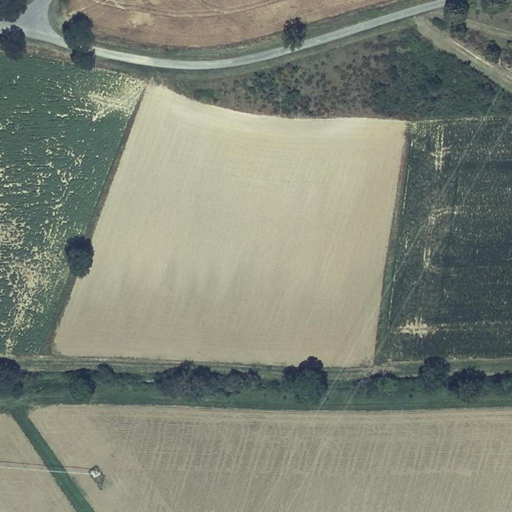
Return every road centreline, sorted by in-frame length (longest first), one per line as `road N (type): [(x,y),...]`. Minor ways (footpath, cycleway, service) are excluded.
road 1 (track): [(0,363),(359,372),(511,366)]
road 2 (unclassified): [(447,0),(226,63),(118,57),(62,42),(19,15)]
